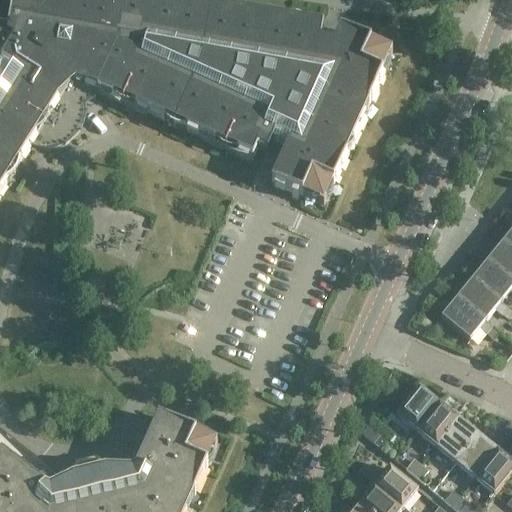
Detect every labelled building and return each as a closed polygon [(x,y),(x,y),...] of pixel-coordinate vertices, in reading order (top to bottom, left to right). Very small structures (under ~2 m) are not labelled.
[(0,195),(27,153),(28,154),(31,150),(34,144),(37,145),(46,146),(54,145),(62,143),(69,137),(75,131),(79,123),(80,115),(79,106),(88,99),(96,93),(113,104),(132,112),(151,117),(198,138),(211,147),(225,154),(239,159),(254,163),(254,162),(252,161),(257,151),(267,156),(265,161),(280,167),(272,185),(324,209),(392,55),(340,32),(334,46),(320,44),(323,29),(240,14),(241,9),(239,9),(239,10),(233,10),(226,12),(196,7),(191,3),(185,1),(185,0),(183,0),(183,1),(180,0),(177,0),(171,2),(159,0),(13,0),(8,31),(8,39),(1,37),(0,37),(0,195)] [(234,207),(231,212),(244,218),(246,213),(234,207)] [(227,223),(239,228),(242,223),(229,218),(227,223)] [(511,234),(503,246),(511,253),(511,234)] [(511,253),(503,246),(487,265),(511,284),(511,253)] [(511,284),(487,265),(472,283),(501,307),(510,296),(511,297),(511,284)] [(501,307),(472,283),(457,302),(486,325),(495,314),(501,320),(503,318),(510,323),(511,320),(511,316),(501,307)] [(486,325),(457,302),(442,321),(470,344),(479,333),(493,344),(499,336),(486,325)] [(397,418),(417,434),(440,407),(420,390),(397,418)] [(440,407),(417,434),(436,450),(459,422),(440,407)] [(2,458),(1,459),(0,459),(0,511),(187,511),(208,468),(212,463),(214,457),(215,451),(217,447),(212,444),(208,440),(202,438),(196,437),(189,434),(178,429),(159,420),(139,463),(135,464),(133,469),(134,473),(136,473),(134,478),(106,476),(98,477),(95,467),(87,469),(79,471),(81,481),(71,485),(49,498),(46,495),(47,493),(46,489),(43,486),(38,487),(2,458)] [(459,422),(436,450),(456,466),(478,438),(459,422)] [(382,437),(374,447),(381,453),(390,442),(382,437)] [(478,438),(456,466),(475,481),(497,454),(478,438)] [(511,465),(497,454),(475,481),(495,498),(511,476),(511,465)] [(413,478),(421,468),(414,463),(406,473),(413,478)] [(413,478),(421,485),(429,475),(421,468),(413,478)] [(402,511),(417,493),(389,471),(373,490),(399,511),(402,511)] [(399,511),(373,490),(358,510),(360,511),(399,511)] [(452,510),(460,500),(453,494),(445,504),(452,510)] [(452,510),(454,511),(461,511),(467,505),(460,500),(452,510)]
